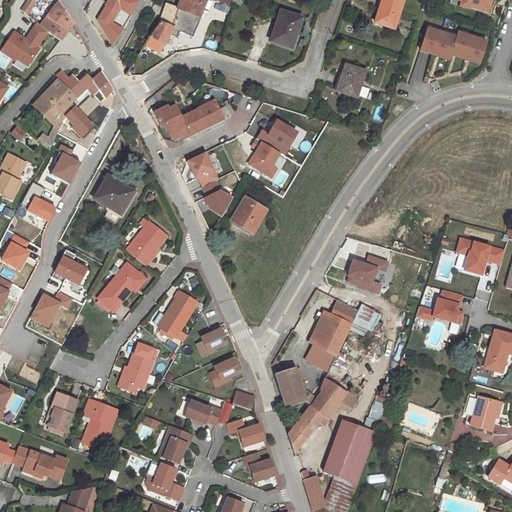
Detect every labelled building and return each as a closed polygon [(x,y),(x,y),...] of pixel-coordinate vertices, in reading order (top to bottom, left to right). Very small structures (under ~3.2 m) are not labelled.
[(37,0),(27,0),(21,11),(27,16),(37,0)] [(128,14),(135,1),(134,0),(112,0),(110,4),(128,14)] [(181,0),(178,8),(199,17),(201,12),(205,0),(181,0)] [(221,5),(210,0),(205,0),(201,12),(212,17),(215,13),(216,14),(221,5)] [(402,0),(382,0),(380,7),(379,8),(374,23),(393,29),(402,0)] [(457,0),(462,1),(462,0),(470,3),(469,7),(487,13),(491,0),(457,0)] [(470,3),(462,0),(462,1),(460,6),(468,9),(469,7),(470,3)] [(72,25),(59,2),(56,5),(50,12),(40,26),(47,32),(60,41),(72,25)] [(50,12),(56,5),(54,2),(47,10),(50,12)] [(123,22),(128,14),(110,4),(105,12),(123,22)] [(171,27),(178,8),(167,4),(160,23),(171,27)] [(199,17),(178,8),(171,27),(160,23),(155,29),(151,34),(145,44),(144,45),(160,54),(170,35),(176,38),(179,32),(192,37),(201,17),(199,17)] [(301,18),(280,11),(270,42),(290,48),(295,33),(296,33),(301,18)] [(40,26),(37,23),(31,31),(42,39),(47,32),(40,26)] [(100,25),(95,28),(100,35),(105,32),(100,25)] [(457,39),(428,30),(421,52),(450,61),(451,56),(480,65),(487,43),(459,34),(457,39)] [(42,39),(31,31),(25,41),(36,48),(42,39)] [(36,48),(25,41),(13,33),(1,51),(15,60),(16,58),(27,66),(38,50),(36,48)] [(365,71),(345,65),(341,75),(343,76),(338,92),(356,98),(365,71)] [(62,71),(56,76),(61,81),(67,88),(74,95),(77,99),(87,89),(92,96),(98,91),(92,82),(93,81),(86,75),(78,82),(72,75),(68,78),(62,71)] [(112,91),(101,74),(93,81),(92,82),(98,91),(104,98),(112,91)] [(334,90),(338,92),(343,76),(341,75),(338,74),(334,90)] [(61,81),(56,76),(55,77),(58,81),(34,105),(56,126),(63,119),(62,119),(64,117),(61,114),(71,104),(77,99),(74,95),(67,88),(61,81)] [(168,106),(154,113),(161,127),(165,126),(172,141),(182,136),(184,141),(224,121),(215,102),(214,101),(197,109),(197,110),(182,118),(176,105),(169,108),(168,106)] [(91,126),(71,104),(61,114),(64,117),(62,119),(63,119),(64,120),(65,122),(68,120),(69,118),(76,125),(74,127),(72,128),(81,138),(91,126)] [(69,118),(68,120),(74,127),(76,125),(69,118)] [(23,133),(17,127),(12,132),(18,138),(23,133)] [(43,136),(38,142),(47,150),(52,144),(43,136)] [(280,154),(256,140),(252,148),(257,151),(249,165),(271,179),(277,170),(272,167),(280,154)] [(82,161),(63,151),(52,173),(71,183),(82,161)] [(204,153),(187,162),(196,180),(198,178),(202,187),(215,181),(218,180),(204,153)] [(0,175),(0,194),(11,200),(20,182),(17,181),(25,164),(7,156),(0,168),(0,173),(1,174),(0,175)] [(109,209),(120,216),(134,192),(107,176),(98,191),(101,193),(96,202),(109,209)] [(215,181),(202,187),(202,188),(207,197),(205,198),(210,209),(221,218),(232,199),(219,191),(220,191),(215,181)] [(93,200),(96,202),(101,193),(98,191),(93,200)] [(58,206),(36,195),(29,210),(51,221),(58,206)] [(265,211),(244,199),(232,220),(253,233),(265,211)] [(116,223),(120,216),(109,209),(104,216),(116,223)] [(138,224),(143,229),(149,223),(143,219),(138,224)] [(143,229),(126,250),(146,267),(150,261),(148,259),(157,248),(166,237),(149,223),(143,229)] [(120,234),(114,230),(111,235),(117,238),(120,234)] [(31,241),(15,233),(2,259),(21,269),(31,250),(27,248),(31,241)] [(503,252),(460,239),(456,253),(467,256),(463,271),(480,275),(485,261),(500,265),(503,252)] [(159,250),(157,248),(148,259),(150,261),(159,250)] [(92,268),(64,254),(55,273),(83,286),(92,268)] [(389,263),(368,256),(365,263),(351,259),(345,278),(348,279),(347,283),(356,286),(356,289),(378,296),(381,285),(374,283),(377,272),(385,274),(389,263)] [(132,290),(142,277),(126,264),(97,299),(101,302),(110,309),(113,312),(132,290)] [(0,309),(14,281),(0,274),(0,309)] [(145,280),(142,277),(132,290),(135,293),(145,280)] [(433,312),(418,308),(415,317),(431,321),(432,317),(458,324),(462,313),(456,312),(457,306),(459,306),(461,296),(442,291),(439,300),(437,300),(433,312)] [(160,329),(174,337),(175,338),(197,303),(180,292),(165,315),(168,316),(160,329)] [(108,312),(110,309),(101,302),(99,304),(108,312)] [(351,325),(355,317),(335,307),(331,315),(351,325)] [(314,345),(330,315),(323,312),(308,342),(314,345)] [(157,327),(158,328),(160,329),(168,316),(165,315),(157,327)] [(349,329),(351,325),(331,315),(330,315),(314,345),(308,342),(300,358),(322,370),(327,373),(328,371),(332,363),(337,354),(349,329)] [(172,340),(174,337),(160,329),(158,328),(157,330),(172,340)] [(219,330),(200,338),(207,352),(225,344),(219,330)] [(511,335),(494,331),(484,368),(502,373),(507,354),(511,355),(511,335)] [(122,383),(137,388),(142,391),(153,361),(150,360),(153,351),(135,343),(132,351),(134,352),(128,368),(122,383)] [(348,360),(337,354),(332,363),(344,369),(348,360)] [(232,359),(213,368),(219,381),(238,373),(232,359)] [(344,369),(332,363),(328,371),(340,376),(344,369)] [(125,367),(119,382),(122,383),(128,368),(125,367)] [(298,369),(275,376),(286,410),(305,402),(307,399),(299,378),(301,377),(298,369)] [(324,380),(327,373),(322,370),(314,388),(316,389),(319,390),(324,380)] [(345,395),(324,380),(319,390),(319,391),(320,392),(338,404),(345,395)] [(15,388),(0,381),(0,420),(2,422),(6,413),(5,413),(15,388)] [(135,394),(137,388),(122,383),(119,382),(117,388),(135,394)] [(319,391),(319,390),(316,389),(307,399),(305,402),(310,406),(320,392),(319,391)] [(250,411),(254,398),(236,392),(232,405),(250,411)] [(310,406),(287,435),(294,453),(318,425),(324,418),(327,420),(336,408),(338,404),(320,392),(310,406)] [(345,395),(338,404),(336,408),(348,415),(356,404),(352,400),(353,398),(354,397),(347,392),(345,395)] [(48,427),(64,433),(77,401),(57,394),(51,408),(54,409),(48,427)] [(374,432),(386,400),(376,396),(369,419),(368,419),(364,429),(374,432)] [(501,403),(477,397),(470,427),(490,432),(494,418),(497,419),(501,403)] [(98,402),(88,399),(82,415),(91,419),(82,443),(84,444),(99,450),(101,451),(109,430),(105,428),(112,410),(97,404),(98,402)] [(209,409),(189,401),(183,416),(203,425),(205,422),(214,426),(220,412),(210,408),(209,409)] [(44,425),(48,427),(54,409),(51,408),(44,425)] [(116,412),(112,410),(105,428),(109,430),(116,412)] [(160,423),(145,417),(143,424),(157,430),(160,423)] [(328,421),(327,420),(324,418),(318,425),(323,428),(328,421)] [(240,419),(225,424),(229,434),(237,432),(242,447),(263,440),(258,425),(245,429),(244,426),(242,426),(240,419)] [(356,485),(374,432),(364,429),(346,423),(326,474),(337,478),(356,485)] [(191,435),(169,426),(157,456),(177,464),(185,444),(187,445),(191,435)] [(62,437),(64,433),(48,427),(46,430),(62,437)] [(98,454),(99,450),(84,444),(82,448),(98,454)] [(30,451),(18,446),(16,452),(12,464),(24,468),(30,451)] [(12,464),(16,452),(7,448),(2,460),(12,464)] [(55,460),(30,451),(24,468),(34,472),(33,475),(41,478),(42,475),(43,472),(50,474),(49,477),(59,481),(67,460),(56,456),(55,460)] [(255,453),(241,457),(244,468),(248,467),(253,482),(274,476),(269,460),(259,463),(255,453)] [(453,456),(448,453),(446,456),(444,463),(449,466),(450,466),(453,456)] [(511,484),(511,462),(509,467),(498,460),(486,477),(498,484),(502,478),(511,484)] [(449,466),(444,463),(441,472),(447,474),(449,466)] [(177,471),(159,464),(152,480),(146,477),(144,481),(148,490),(163,496),(179,503),(181,498),(184,489),(171,484),(177,471)] [(303,470),(300,472),(312,511),(324,507),(315,477),(309,479),(306,471),(303,470)] [(334,511),(346,511),(356,485),(337,478),(326,509),(334,511)] [(81,511),(91,487),(71,492),(66,506),(62,505),(59,511),(81,511)] [(237,511),(240,504),(225,498),(219,511),(237,511)]
